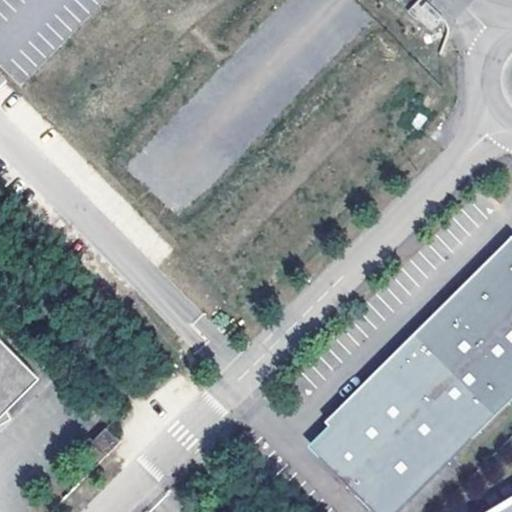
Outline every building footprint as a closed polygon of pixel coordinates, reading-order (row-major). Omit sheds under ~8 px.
[(511,241),(407,343),(491,429),(511,408),(511,241)] [(342,434),(321,455),(375,511),(404,511),(491,429),(407,343),(328,420),(342,434)] [(0,344),(0,413),(35,379),(0,344)] [(328,420),(307,440),(321,455),(342,434),(328,420)] [(110,427),(97,440),(109,454),(123,440),(110,427)]
